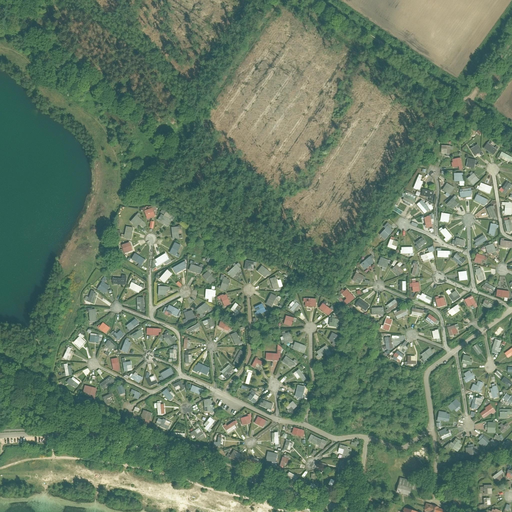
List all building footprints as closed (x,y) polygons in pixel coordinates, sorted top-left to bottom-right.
[(450,144),(441,143),(439,157),(449,158),(450,144)] [(497,151),(488,143),(484,148),(493,156),(497,151)] [(482,152),(477,144),(470,149),(475,157),(482,152)] [(511,158),(511,156),(502,152),(500,157),(510,162),(511,158)] [(462,166),(460,157),(451,159),(454,168),(462,166)] [(476,159),(468,158),(466,167),(475,168),(476,159)] [(473,185),(479,180),(472,171),(469,174),(471,175),(467,179),(473,185)] [(463,181),(463,172),(453,173),(454,181),(463,181)] [(422,175),(419,174),(414,187),(420,190),(424,181),(420,180),(422,175)] [(506,194),(511,184),(507,181),(500,191),(506,194)] [(455,188),(447,182),(442,189),(450,195),(455,188)] [(490,194),(492,187),(481,183),(480,186),(478,185),(477,189),(490,194)] [(471,187),(459,189),(460,198),(472,197),(471,187)] [(433,193),(423,190),(421,196),(431,199),(433,193)] [(410,193),(406,192),(403,200),(414,205),(416,198),(409,195),(410,193)] [(488,199),(478,195),(475,201),(486,205),(488,199)] [(459,204),(452,198),(446,205),(453,211),(459,204)] [(430,208),(422,200),(417,204),(424,213),(430,208)] [(511,215),(511,202),(503,202),(503,205),(506,206),(505,210),(503,210),(503,214),(511,215)] [(497,218),(493,206),(486,209),(489,219),(494,217),(494,219),(497,218)] [(155,217),(151,207),(143,210),(146,220),(155,217)] [(450,213),(442,212),(441,222),(449,223),(450,213)] [(138,213),(130,220),(136,226),(144,219),(138,213)] [(170,218),(161,213),(157,222),(166,226),(170,218)] [(433,228),(430,215),(425,217),(428,229),(433,228)] [(121,238),(129,240),(132,227),(124,226),(121,238)] [(171,239),(180,238),(179,226),(170,227),(171,239)] [(387,226),(380,235),(385,240),(393,231),(387,226)] [(448,240),(452,236),(445,229),(444,230),(443,229),(440,232),(448,240)] [(487,240),(484,235),(474,242),(477,246),(487,240)] [(421,246),(427,242),(423,236),(414,243),(419,250),(422,248),(421,246)] [(465,241),(457,238),(455,243),(463,246),(465,241)] [(390,240),(387,247),(396,250),(398,243),(390,240)] [(132,250),(127,241),(120,245),(124,254),(132,250)] [(174,255),(180,245),(172,241),(167,251),(174,255)] [(493,243),(485,247),(489,254),(497,251),(493,243)] [(420,253),(423,262),(435,257),(432,252),(435,251),(433,247),(420,253)] [(442,248),(437,248),(437,251),(438,251),(438,258),(452,257),(452,250),(442,251),(442,248)] [(144,261),(135,253),(130,259),(140,266),(144,261)] [(168,259),(165,254),(153,260),(156,265),(168,259)] [(466,261),(456,254),(453,259),(461,265),(462,263),(464,264),(466,261)] [(486,257),(477,254),(474,262),(481,265),(482,260),(484,261),(486,257)] [(375,262),(370,256),(361,264),(366,270),(375,262)] [(389,261),(381,258),(378,265),(382,267),(381,270),(385,272),(389,261)] [(182,261),(171,266),(175,273),(185,268),(182,261)] [(412,275),(418,277),(421,267),(418,266),(419,262),(416,261),(412,275)] [(203,265),(191,262),(188,271),(200,274),(203,265)] [(237,264),(227,273),(231,278),(240,269),(238,267),(239,266),(237,264)] [(261,265),(257,271),(264,276),(268,271),(261,265)] [(398,277),(404,271),(397,265),(392,270),(398,277)] [(481,266),(473,268),(478,281),(485,279),(481,266)] [(166,268),(158,276),(165,282),(173,274),(166,268)] [(211,268),(203,275),(210,284),(218,277),(211,268)] [(357,271),(352,279),(360,283),(364,275),(357,271)] [(468,279),(467,272),(458,272),(458,280),(468,279)] [(121,277),(112,277),(112,284),(126,284),(126,275),(121,275),(121,277)] [(277,276),(269,278),(272,290),(280,288),(277,276)] [(413,291),(420,291),(420,282),(416,282),(416,280),(412,280),(413,283),(410,283),(410,287),(413,287),(413,291)] [(105,293),(109,286),(102,282),(98,289),(105,293)] [(142,287),(132,282),(129,288),(139,293),(142,287)] [(492,294),(496,287),(486,282),(485,284),(484,284),(482,288),(492,294)] [(168,287),(159,287),(158,295),(168,295),(168,287)] [(215,289),(205,289),(205,299),(212,299),(212,297),(214,297),(215,289)] [(355,297),(346,289),(341,295),(350,303),(355,297)] [(455,289),(449,295),(454,301),(461,296),(455,289)] [(509,291),(497,289),(497,296),(508,297),(509,291)] [(93,303),(97,293),(91,291),(89,297),(86,296),(85,299),(93,303)] [(429,304),(432,298),(422,293),(421,295),(418,293),(417,297),(420,298),(419,299),(429,304)] [(225,294),(216,297),(217,301),(220,299),(223,307),(230,304),(225,294)] [(278,298),(270,294),(265,303),(273,307),(278,298)] [(472,295),(465,300),(469,307),(473,304),(476,309),(479,307),(472,295)] [(439,296),(435,297),(438,307),(447,305),(445,297),(440,298),(439,296)] [(315,298),(304,298),(304,306),(315,306),(315,298)] [(371,306),(361,298),(355,306),(365,313),(371,306)] [(400,304),(396,298),(385,306),(388,311),(400,304)] [(496,305),(486,299),(482,305),(492,311),(496,305)] [(295,300),(287,307),(293,314),(301,308),(295,300)] [(211,311),(205,303),(196,310),(201,317),(211,311)] [(237,310),(240,306),(236,303),(231,309),(235,312),(233,314),(236,316),(240,312),(237,310)] [(265,312),(261,303),(254,306),(257,312),(254,314),(255,317),(265,312)] [(333,309),(323,303),(318,309),(329,316),(333,309)] [(450,307),(447,310),(452,316),(460,309),(459,308),(460,307),(458,304),(452,309),(450,307)] [(175,318),(178,309),(168,305),(165,315),(175,318)] [(193,318),(191,309),(183,312),(186,320),(193,318)] [(408,314),(406,309),(395,313),(397,319),(408,314)] [(437,320),(430,314),(425,319),(433,326),(437,320)] [(294,318),(285,316),(282,324),(292,326),(294,318)] [(389,331),(394,320),(387,317),(382,329),(389,331)] [(139,325),(134,318),(124,324),(127,328),(125,329),(127,333),(139,325)] [(339,319),(329,318),(328,327),(338,328),(339,319)] [(208,319),(203,321),(205,325),(207,324),(210,329),(212,327),(208,319)] [(103,321),(97,327),(104,334),(110,329),(103,321)] [(230,325),(220,321),(218,326),(228,330),(230,325)] [(197,323),(187,329),(190,334),(199,328),(197,323)] [(501,324),(495,331),(502,337),(508,329),(501,324)] [(458,334),(455,326),(447,328),(449,336),(458,334)] [(116,327),(110,333),(116,340),(123,335),(116,327)] [(440,338),(439,329),(432,330),(434,339),(440,338)] [(139,330),(130,335),(134,341),(142,336),(139,330)] [(335,346),(340,337),(330,331),(325,340),(335,346)] [(174,343),(168,332),(162,335),(168,346),(174,343)] [(237,332),(231,335),(235,344),(241,341),(237,332)] [(288,332),(281,335),(283,339),(280,340),(282,344),(291,340),(288,332)] [(101,335),(89,333),(88,342),(99,344),(101,335)] [(80,334),(72,343),(78,349),(84,342),(80,338),(82,336),(80,334)] [(393,348),(391,338),(381,339),(382,350),(393,348)] [(130,342),(124,339),(118,350),(124,353),(130,342)] [(114,347),(108,341),(104,345),(110,351),(114,347)] [(303,346),(294,342),(292,350),(301,353),(303,346)] [(331,352),(326,344),(315,351),(320,359),(331,352)] [(483,352),(477,344),(473,347),(478,355),(483,352)] [(73,350),(67,347),(61,359),(67,362),(73,350)] [(434,353),(429,347),(420,355),(425,360),(434,353)] [(243,353),(236,349),(232,356),(235,358),(232,363),(236,365),(243,353)] [(405,356),(398,350),(394,355),(401,361),(405,356)] [(474,356),(464,354),(462,363),(472,365),(474,356)] [(295,363),(284,356),(280,363),(291,369),(295,363)] [(417,364),(417,356),(408,356),(408,364),(417,364)] [(263,362),(256,358),(250,366),(254,369),(258,363),(261,365),(263,362)] [(116,359),(110,360),(111,369),(114,368),(114,372),(118,372),(116,359)] [(123,359),(119,360),(121,372),(131,371),(130,362),(124,363),(123,359)] [(205,375),(208,368),(198,364),(196,371),(205,375)] [(233,372),(228,366),(221,371),(226,378),(233,372)] [(83,371),(86,376),(91,372),(88,367),(83,371)] [(160,381),(173,373),(170,368),(160,375),(161,377),(159,378),(160,381)] [(307,379),(299,368),(296,370),(303,382),(307,379)] [(132,372),(129,378),(136,383),(140,377),(132,372)] [(152,373),(144,376),(147,387),(156,384),(152,373)] [(475,378),(472,373),(464,378),(467,383),(475,378)] [(112,383),(107,377),(97,384),(101,390),(112,383)] [(511,384),(511,381),(506,377),(502,382),(510,387),(511,384)] [(67,378),(63,383),(69,388),(70,386),(74,389),(77,384),(70,378),(69,379),(67,378)] [(180,381),(171,385),(175,392),(184,388),(180,381)] [(480,393),(483,383),(478,382),(475,391),(480,393)] [(499,398),(495,383),(488,384),(492,399),(499,398)] [(201,389),(193,385),(191,389),(199,394),(201,389)] [(301,396),(303,386),(298,385),(295,398),(303,400),(304,397),(301,396)] [(94,388),(82,386),(81,394),(87,394),(87,397),(93,398),(94,388)] [(165,388),(160,392),(167,400),(171,396),(165,388)] [(137,399),(140,393),(131,389),(128,394),(137,399)] [(254,403),(257,397),(253,395),(255,392),(249,390),(247,393),(250,394),(247,400),(254,403)] [(100,398),(102,401),(111,397),(109,392),(106,393),(107,395),(100,398)] [(510,405),(511,402),(511,397),(510,396),(506,394),(502,399),(510,405)] [(211,399),(203,400),(205,412),(212,412),(211,399)] [(455,399),(447,406),(452,412),(460,406),(455,399)] [(270,403),(261,400),(258,406),(268,409),(270,403)] [(164,414),(164,402),(155,403),(155,415),(164,414)] [(296,408),(292,402),(284,409),(288,414),(296,408)] [(494,411),(490,404),(485,407),(486,408),(480,412),(483,418),(494,411)] [(511,409),(499,409),(499,417),(508,418),(508,414),(511,414),(511,409)] [(143,411),(140,417),(149,421),(152,414),(143,411)] [(448,415),(438,412),(436,420),(446,423),(448,415)] [(250,424),(248,415),(238,417),(240,426),(250,424)] [(157,416),(154,424),(166,429),(169,422),(157,416)] [(214,421),(210,417),(206,422),(208,423),(204,429),(207,431),(214,421)] [(264,420),(255,417),(253,424),(262,426),(264,420)] [(225,424),(222,425),(227,434),(238,427),(235,421),(226,426),(225,424)] [(494,433),(495,422),(487,421),(487,425),(485,425),(485,430),(487,430),(487,433),(494,433)] [(502,433),(510,427),(506,423),(503,426),(501,423),(499,425),(501,428),(499,429),(502,433)] [(197,428),(188,434),(190,436),(193,434),(198,441),(204,437),(197,428)] [(301,436),(303,431),(293,428),(291,433),(301,436)] [(446,429),(438,433),(441,439),(449,435),(446,429)] [(319,446),(322,438),(309,434),(307,441),(319,446)] [(482,448),(488,441),(480,435),(477,439),(479,440),(476,443),(482,448)] [(290,442),(283,439),(280,448),(286,450),(290,442)] [(450,442),(447,445),(455,451),(461,444),(455,439),(452,443),(450,442)] [(464,448),(465,454),(476,452),(474,446),(472,447),(472,445),(467,446),(467,448),(464,448)] [(236,453),(232,451),(228,457),(235,461),(237,458),(233,456),(236,453)] [(273,464),(276,454),(269,452),(266,462),(273,464)] [(250,462),(258,465),(261,459),(253,456),(250,462)] [(297,476),(288,472),(285,478),(294,483),(297,476)] [(500,472),(492,477),(495,482),(503,477),(500,472)] [(413,482),(399,479),(396,491),(410,495),(413,482)] [(330,490),(335,493),(339,485),(334,482),(330,490)] [(319,486),(309,483),(307,488),(317,492),(319,486)] [(446,511),(434,509),(435,505),(425,503),(422,511),(446,511)]
